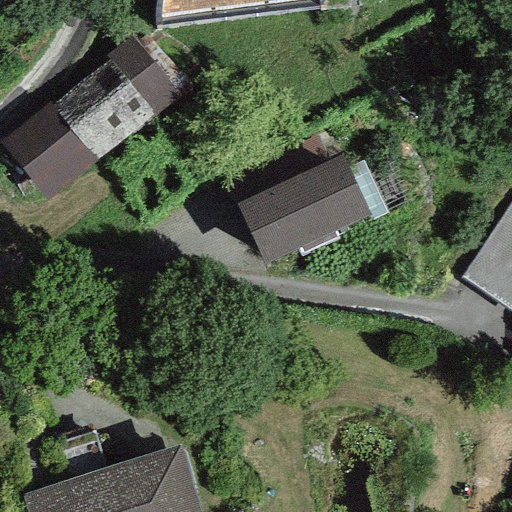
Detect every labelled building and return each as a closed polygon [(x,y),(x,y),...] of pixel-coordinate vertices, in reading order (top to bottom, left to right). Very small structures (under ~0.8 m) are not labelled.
[(155,35),(324,15),(322,4),(320,0),(158,0),(156,12),(155,23),(155,35)] [(139,55),(0,151),(0,168),(30,212),(178,109),(139,55)] [(341,170),(236,217),(262,276),(368,230),(341,170)] [(511,211),(456,287),(511,329),(511,211)] [(194,511),(178,455),(23,501),(25,511),(194,511)]
